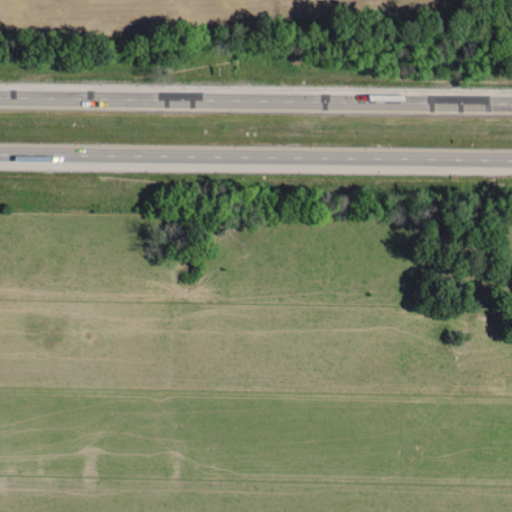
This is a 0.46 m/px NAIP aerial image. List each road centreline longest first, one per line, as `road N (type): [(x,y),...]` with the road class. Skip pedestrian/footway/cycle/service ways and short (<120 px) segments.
road 1 (motorway): [(511,100),(0,95)]
road 2 (motorway): [(0,155),(511,158)]
